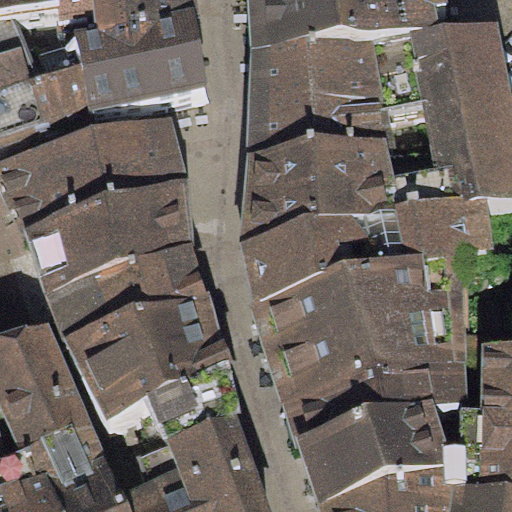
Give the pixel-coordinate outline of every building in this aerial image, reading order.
[(56,0),(0,0),(0,14),(13,12),(57,2),(56,0)] [(56,0),(57,2),(60,21),(95,16),(92,0),(56,0)] [(201,26),(197,0),(92,0),(95,16),(96,25),(100,42),(201,26)] [(249,0),(253,43),(419,31),(441,28),(439,23),(437,2),(446,1),(445,0),(249,0)] [(27,55),(13,12),(0,14),(0,87),(35,77),(27,55)] [(397,207),(487,195),(511,194),(511,98),(498,20),(439,23),(441,28),(419,31),(426,100),(435,168),(393,172),(397,207)] [(74,29),(77,46),(92,113),(207,86),(201,26),(100,42),(96,25),(74,29)] [(253,43),(249,109),(385,101),(426,100),(419,31),(253,43)] [(77,46),(27,55),(35,77),(0,87),(0,147),(92,113),(77,46)] [(249,109),(244,162),(389,154),(385,101),(249,109)] [(185,185),(172,116),(0,160),(0,182),(25,234),(185,185)] [(240,208),(242,237),(397,207),(393,172),(389,154),(244,162),(240,208)] [(185,185),(25,234),(48,300),(194,248),(185,185)] [(242,237),(252,304),(427,262),(498,248),(487,195),(397,207),(242,237)] [(48,300),(68,345),(209,296),(194,248),(48,300)] [(430,290),(427,262),(252,304),(292,434),(436,401),(466,399),(468,286),(430,290)] [(68,345),(103,421),(147,394),(231,360),(209,296),(68,345)] [(0,334),(0,401),(21,448),(33,445),(90,422),(49,322),(0,334)] [(511,341),(505,341),(483,341),(481,409),(464,408),(463,446),(445,445),(444,465),(444,484),(453,485),(511,486),(511,341)] [(231,360),(147,394),(103,421),(123,463),(138,457),(168,445),(242,424),(238,413),(243,412),(231,360)] [(0,456),(21,448),(0,401),(0,456)] [(436,401),(292,434),(316,500),(444,465),(445,445),(436,401)] [(90,422),(33,445),(59,511),(126,511),(119,494),(90,422)] [(270,511),(242,424),(168,445),(138,457),(148,481),(178,468),(195,507),(205,503),(209,511),(270,511)] [(59,511),(33,445),(21,448),(0,456),(0,511),(59,511)] [(320,511),(452,511),(453,485),(444,484),(444,465),(316,500),(320,511)] [(148,481),(119,494),(126,511),(209,511),(205,503),(195,507),(178,468),(148,481)] [(511,511),(511,486),(453,485),(452,511),(511,511)]
